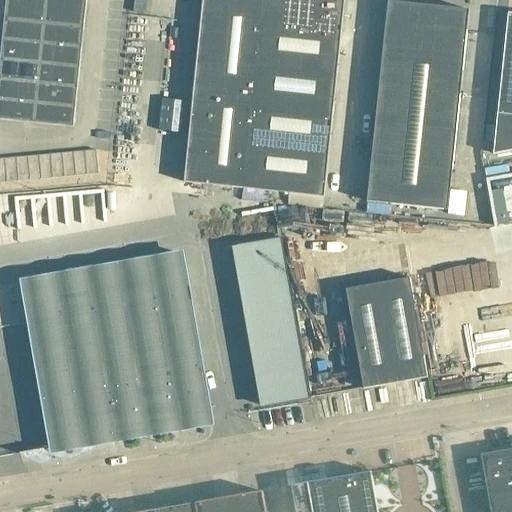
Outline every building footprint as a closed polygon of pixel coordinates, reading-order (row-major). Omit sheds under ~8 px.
[(4,0),(3,19),(43,23),(44,0),(4,0)] [(85,0),(44,0),(43,23),(82,27),(85,0)] [(255,68),(262,0),(201,0),(189,117),(184,116),(186,101),(162,99),(159,129),(188,132),(183,182),(243,188),(247,148),(251,108),(255,68)] [(262,0),(255,68),(335,77),(339,37),(279,31),(282,0),(262,0)] [(342,0),(282,0),(279,31),(339,37),(342,0)] [(467,9),(387,1),(365,201),(446,210),(467,9)] [(511,14),(506,14),(496,114),(492,154),(511,149),(511,14)] [(43,23),(3,19),(1,39),(41,43),(43,23)] [(82,27),(43,23),(41,43),(80,47),(82,27)] [(1,39),(0,45),(0,58),(38,63),(41,43),(1,39)] [(80,47),(41,43),(38,63),(78,67),(80,47)] [(38,63),(0,58),(0,78),(36,83),(38,63)] [(38,63),(36,83),(76,87),(78,67),(38,63)] [(255,68),(251,108),(331,117),(335,77),(255,68)] [(0,78),(0,98),(34,102),(36,83),(0,78)] [(36,83),(34,102),(74,107),(76,87),(36,83)] [(34,102),(0,98),(0,118),(32,122),(34,102)] [(34,102),(32,122),(72,126),(74,107),(34,102)] [(251,108),(247,148),(327,157),(331,117),(251,108)] [(247,148),(243,188),(323,197),(327,157),(247,148)] [(95,149),(83,150),(85,174),(97,173),(95,149)] [(83,150),(72,151),(74,175),(85,174),(83,150)] [(72,151),(60,152),(62,176),(74,175),(72,151)] [(60,152),(49,153),(51,177),(62,176),(60,152)] [(49,153),(37,154),(40,178),(51,177),(49,153)] [(37,154),(26,156),(28,179),(40,178),(37,154)] [(26,156),(15,157),(17,181),(28,179),(26,156)] [(17,181),(15,157),(3,158),(5,182),(17,181)] [(122,193),(125,210),(140,208),(137,191),(122,193)] [(236,245),(264,406),(309,398),(280,237),(236,245)] [(192,413),(191,407),(190,403),(189,398),(205,395),(180,254),(20,282),(27,320),(123,304),(137,381),(106,386),(115,437),(194,423),(192,414),(192,413)] [(417,276),(417,288),(434,288),(434,276),(417,276)] [(426,377),(408,277),(344,289),(362,388),(426,377)] [(123,304),(27,320),(50,449),(115,437),(106,386),(137,381),(123,304)] [(511,364),(486,365),(487,376),(511,374),(511,364),(511,365),(511,364)] [(489,498),(511,493),(511,450),(482,456),(489,498)] [(306,467),(320,465),(319,453),(305,455),(306,467)] [(420,495),(417,464),(393,466),(396,497),(420,495)] [(378,511),(372,472),(308,484),(313,511),(378,511)] [(266,511),(263,492),(196,504),(197,511),(266,511)] [(511,511),(511,493),(489,498),(491,511),(511,511)]
